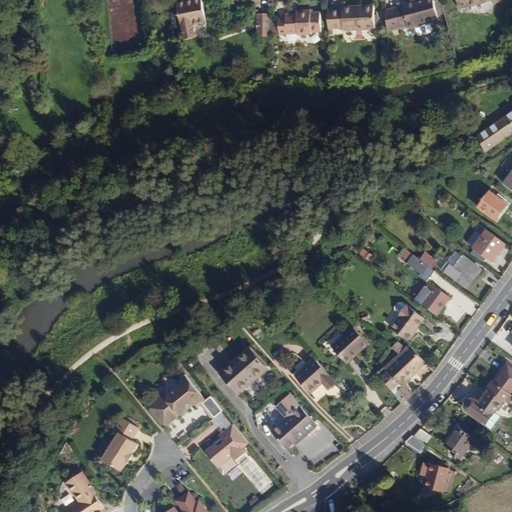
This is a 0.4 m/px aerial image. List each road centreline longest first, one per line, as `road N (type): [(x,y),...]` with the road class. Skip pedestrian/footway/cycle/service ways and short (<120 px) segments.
road 1 (track): [(0,453),(55,385),(110,339),(276,272),(305,249),(340,200),(345,142)]
road 2 (track): [(345,142),(314,129),(241,133),(150,163),(52,212),(0,282)]
road 3 (primary): [(321,487),(407,419),(511,283)]
